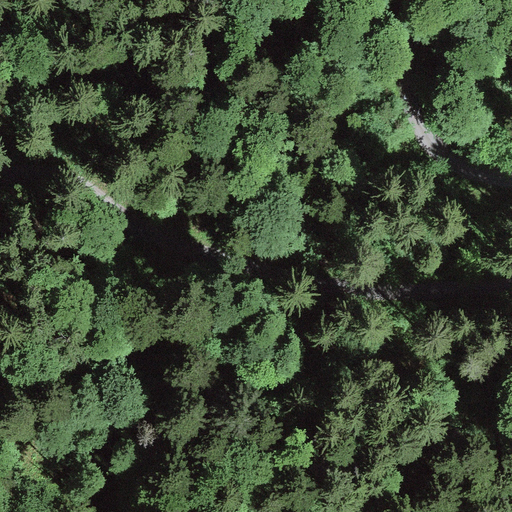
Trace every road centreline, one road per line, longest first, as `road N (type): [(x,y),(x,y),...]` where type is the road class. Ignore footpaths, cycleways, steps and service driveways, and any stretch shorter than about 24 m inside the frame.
road 1 (track): [(511,283),(317,284),(138,227),(0,170)]
road 2 (track): [(511,175),(475,170),(429,134),(393,0)]
